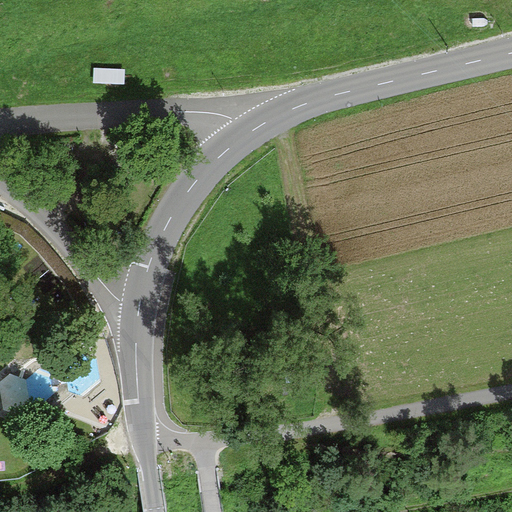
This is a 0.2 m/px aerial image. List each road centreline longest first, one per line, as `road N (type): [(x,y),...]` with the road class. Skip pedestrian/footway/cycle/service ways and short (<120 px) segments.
road 1 (track): [(511,393),(201,441)]
road 2 (tertiary): [(245,136),(322,97),(511,51)]
road 3 (unclassified): [(0,121),(179,110),(230,119),(245,136)]
road 4 (tertiary): [(140,310),(173,217),(195,182),(245,136)]
road 5 (secondary): [(157,511),(138,384),(140,310)]
road 6 (unclassified): [(140,310),(118,301),(0,176)]
